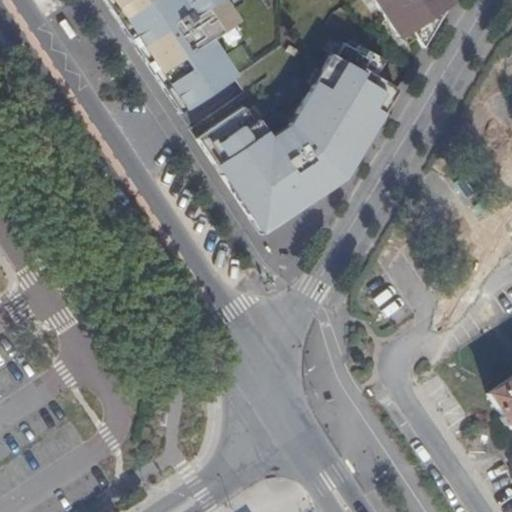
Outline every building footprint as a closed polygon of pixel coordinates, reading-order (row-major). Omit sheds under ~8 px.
[(101,0),(145,66),(227,11),(238,3),(235,0),(192,0),(186,4),(183,0),(101,0)] [(379,0),(405,40),(418,33),(424,42),(449,0),(379,0)] [(227,11),(145,66),(178,115),(234,78),(209,42),(236,24),(227,11)] [(354,46),(337,36),(282,128),(264,140),(243,108),(195,141),(259,236),(349,168),(399,84),(377,72),(387,56),(358,39),(354,46)] [(511,426),(511,368),(511,369),(511,379),(489,395),(511,426)]
